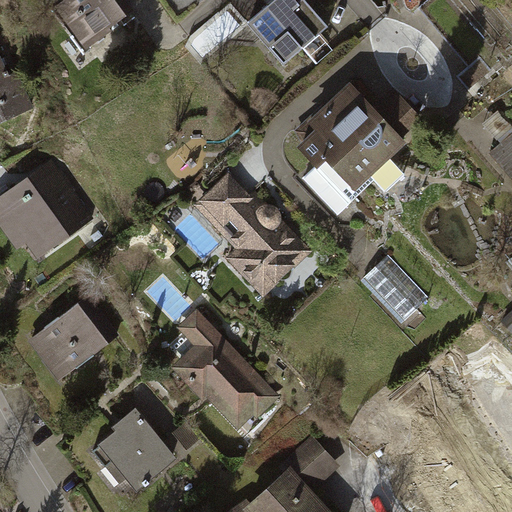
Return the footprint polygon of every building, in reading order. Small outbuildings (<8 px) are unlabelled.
[(117,0),(57,0),(50,5),(82,53),(131,19),(117,0)] [(310,0),(308,3),(305,0),(280,0),(249,27),(284,67),(334,24),(314,0),(310,0)] [(0,59),(0,124),(32,110),(16,75),(8,78),(0,59)] [(373,107),(351,85),(296,132),(303,145),(299,149),(349,204),(374,180),(384,192),(404,174),(391,161),(408,145),(401,138),(421,118),(394,87),(373,107)] [(511,135),(490,154),(511,178),(511,135)] [(57,159),(0,195),(0,222),(16,247),(30,238),(39,253),(95,218),(57,159)] [(283,221),(233,165),(195,199),(240,249),(228,259),(266,301),(316,256),(283,221)] [(427,296),(388,254),(363,278),(403,319),(427,296)] [(78,303),(22,344),(52,386),(108,344),(78,303)] [(274,394),(197,309),(175,329),(192,348),(172,366),(203,400),(209,395),(238,427),(274,394)] [(469,384),(388,431),(410,468),(469,434),(483,459),(511,441),(511,432),(496,405),(485,412),(469,384)] [(113,428),(117,432),(101,445),(139,491),(179,459),(138,408),(113,428)] [(339,462),(315,435),(238,504),(244,511),(328,511),(308,490),(339,462)]
